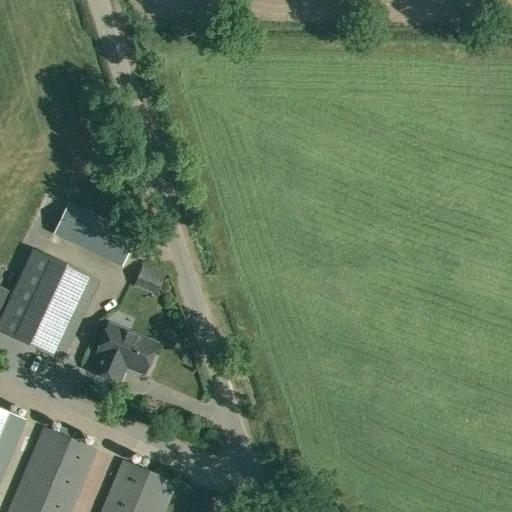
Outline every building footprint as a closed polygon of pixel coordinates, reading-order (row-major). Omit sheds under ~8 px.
[(123,268),(138,236),(67,204),(53,235),(123,268)] [(0,316),(3,318),(0,322),(0,332),(62,362),(62,361),(99,282),(33,251),(14,293),(0,286),(0,316)] [(145,374),(156,346),(109,326),(97,354),(99,354),(91,373),(118,384),(126,366),(145,374)] [(0,451),(15,416),(0,410),(0,451)] [(71,511),(97,451),(44,429),(9,511),(71,511)] [(101,511),(164,511),(176,484),(123,462),(101,511)]
